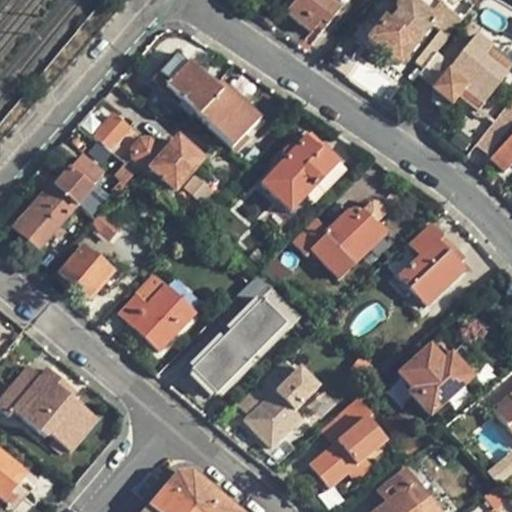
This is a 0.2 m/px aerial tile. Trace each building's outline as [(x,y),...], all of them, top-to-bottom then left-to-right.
[(293,2),(284,15),(309,36),(314,30),(318,24),(324,28),(339,10),(326,0),(290,0),(291,0),(293,2)] [(326,0),(339,10),(344,4),(340,0),(326,0)] [(385,22),(368,42),(397,67),(442,11),(429,0),(401,0),(399,3),(397,1),(394,5),(395,8),(396,14),(388,24),(385,22)] [(457,23),(465,15),(455,4),(447,12),(457,23)] [(395,8),(385,22),(388,24),(396,14),(395,8)] [(324,28),(318,24),(314,30),(320,34),(324,28)] [(450,109),(458,98),(466,104),(473,97),(481,104),(504,75),(483,57),(490,48),(476,37),(429,92),(431,94),(431,96),(431,100),(432,104),(435,106),(439,108),(444,109),(447,107),(450,109)] [(504,75),(511,66),(490,48),(483,57),(504,75)] [(165,88),(187,66),(176,55),(150,82),(187,120),(191,115),(165,88)] [(187,66),(165,88),(191,115),(231,153),(259,123),(225,91),(220,96),(215,91),(187,66)] [(220,96),(225,91),(219,85),(215,91),(220,96)] [(113,116),(94,135),(109,150),(115,144),(128,130),(113,116)] [(317,153),(321,148),(303,129),(278,155),(283,160),(303,140),(317,153)] [(511,137),(489,160),(503,175),(511,166),(511,137)] [(176,139),(169,148),(194,171),(202,163),(176,139)] [(283,160),(257,186),(289,217),(305,201),(337,167),(339,165),(321,148),(317,153),(303,140),(283,160)] [(98,141),(86,151),(100,168),(112,157),(98,141)] [(131,150),(132,161),(138,166),(146,173),(148,170),(171,192),(174,195),(194,171),(169,148),(163,155),(157,149),(150,142),(138,143),(131,150)] [(163,155),(169,148),(163,143),(157,149),(163,155)] [(115,144),(109,150),(114,155),(120,148),(115,144)] [(102,179),(80,160),(70,171),(15,232),(36,252),(102,179)] [(9,227),(15,232),(70,171),(64,166),(53,178),(39,194),(9,227)] [(123,187),(134,176),(123,166),(112,178),(123,187)] [(148,170),(146,173),(138,166),(134,172),(166,198),(171,192),(148,170)] [(342,172),(337,167),(305,201),(311,206),(342,172)] [(53,178),(42,168),(28,184),(39,194),(53,178)] [(197,205),(206,213),(217,202),(208,193),(197,205)] [(314,223),(293,247),(305,260),(310,255),(337,285),(383,239),(374,228),(384,217),(382,214),(377,210),(372,207),(369,206),(354,221),(346,213),(325,232),(314,223)] [(421,259),(396,280),(426,312),(464,274),(456,265),(437,244),(443,240),(431,227),(410,246),(421,259)] [(443,240),(437,244),(456,265),(461,261),(443,240)] [(80,250),(57,277),(89,305),(104,286),(112,277),(103,270),(80,250)] [(253,253),(247,260),(257,270),(263,263),(253,253)] [(109,262),(103,270),(112,277),(104,286),(111,292),(124,276),(109,262)] [(256,277),(234,299),(245,311),(254,301),(258,305),(261,302),(272,291),(275,288),(258,274),(256,277)] [(149,303),(164,288),(154,277),(138,293),(149,303)] [(173,279),(164,288),(194,317),(203,308),(173,279)] [(134,298),(116,316),(142,340),(148,334),(164,349),(194,317),(164,288),(145,308),(134,298)] [(272,291),(261,302),(285,327),(290,332),(301,320),(272,291)] [(224,331),(229,335),(258,305),(254,301),(245,311),(224,331)] [(193,372),(191,373),(192,375),(213,397),(214,398),(216,396),(247,365),(254,358),(283,328),(285,327),(261,302),(258,305),(229,335),(222,342),(193,372)] [(288,333),(283,328),(254,358),(258,363),(288,333)] [(158,355),(164,349),(148,334),(142,340),(158,355)] [(442,337),(428,350),(441,365),(455,352),(442,337)] [(188,367),(193,372),(222,342),(217,338),(188,367)] [(428,350),(398,378),(411,393),(407,396),(427,421),(434,415),(471,383),(472,383),(467,376),(482,362),(465,342),(455,352),(441,365),(428,350)] [(373,369),(381,375),(400,359),(393,352),(373,369)] [(251,370),(247,365),(216,396),(221,401),(251,370)] [(39,379),(27,369),(0,400),(0,412),(7,419),(13,412),(45,440),(41,444),(57,458),(74,437),(62,427),(66,423),(62,420),(73,406),(60,395),(61,394),(56,389),(60,384),(46,372),(39,379)] [(208,401),(213,397),(192,375),(188,379),(208,401)] [(271,377),(263,385),(274,395),(281,388),(271,377)] [(411,393),(398,378),(389,385),(402,400),(407,396),(411,393)] [(471,383),(434,415),(442,425),(479,393),(471,383)] [(66,388),(60,384),(56,389),(61,394),(66,388)] [(263,385),(238,409),(247,418),(243,422),(270,453),(301,424),(274,395),(263,385)] [(511,396),(492,411),(511,439),(511,396)] [(332,448),(310,468),(328,491),(349,474),(365,460),(386,444),(367,420),(372,416),(357,397),(327,425),(341,442),(332,448)] [(327,425),(319,431),(332,448),(341,442),(327,425)] [(407,431),(395,441),(409,457),(420,447),(407,431)] [(0,457),(0,503),(3,506),(17,489),(9,484),(18,472),(0,457)] [(370,466),(365,460),(349,474),(354,480),(370,466)] [(386,505),(376,511),(437,511),(426,497),(407,469),(377,493),(386,505)] [(9,484),(17,489),(26,478),(18,472),(9,484)] [(175,478),(165,493),(188,511),(233,511),(191,476),(175,478)] [(497,486),(484,498),(494,511),(509,500),(497,486)] [(13,511),(26,497),(17,489),(3,506),(10,511),(13,511)] [(426,497),(437,511),(448,511),(450,511),(434,491),(426,497)] [(188,511),(165,493),(148,511),(188,511)]
